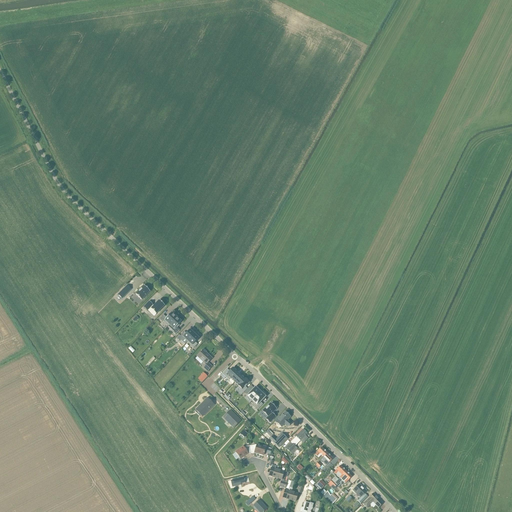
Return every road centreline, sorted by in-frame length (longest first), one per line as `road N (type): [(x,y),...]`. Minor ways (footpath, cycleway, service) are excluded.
road 1 (unclassified): [(235,354),(60,188),(0,70)]
road 2 (unclassified): [(395,511),(235,354)]
